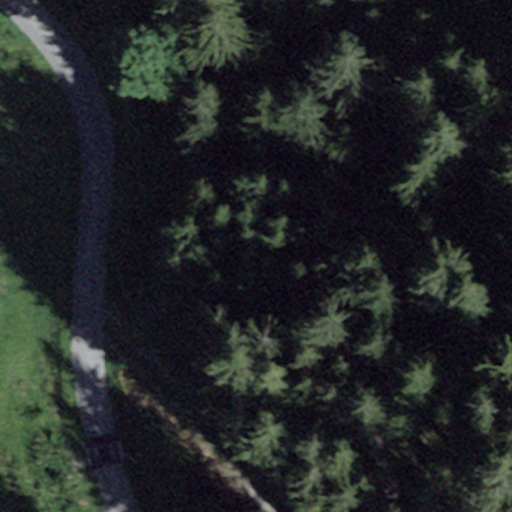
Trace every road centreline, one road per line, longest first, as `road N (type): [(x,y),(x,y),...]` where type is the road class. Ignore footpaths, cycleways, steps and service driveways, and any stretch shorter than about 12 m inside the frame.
road 1 (track): [(27,0),(71,37),(103,116),(94,319),(139,511)]
road 2 (track): [(296,511),(160,361),(99,344)]
